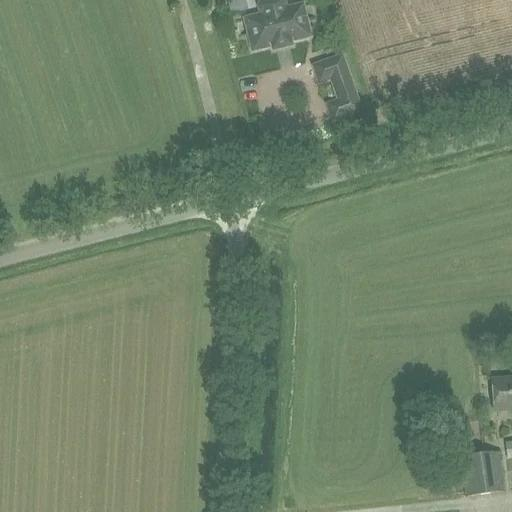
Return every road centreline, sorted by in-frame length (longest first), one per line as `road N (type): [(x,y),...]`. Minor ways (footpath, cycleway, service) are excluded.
road 1 (unclassified): [(218,511),(234,204)]
road 2 (unclassified): [(234,204),(511,132)]
road 3 (unclassified): [(0,261),(234,204)]
